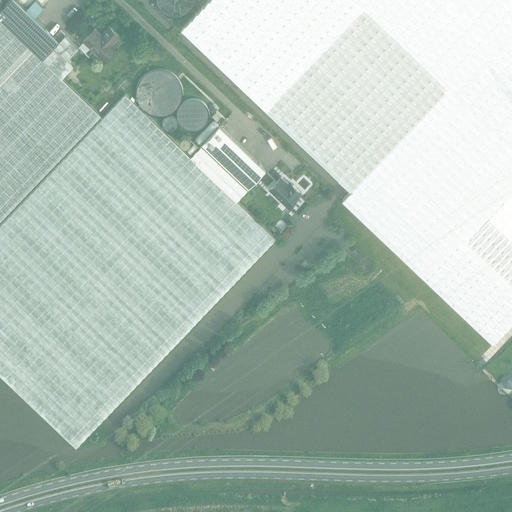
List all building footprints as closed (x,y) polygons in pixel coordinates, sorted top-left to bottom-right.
[(15,0),(9,0),(0,10),(0,18),(43,58),(65,34),(60,30),(54,37),(35,19),(44,9),(36,1),(27,11),(21,5),(15,0)] [(511,0),(208,0),(181,28),(339,178),(347,169),(360,181),(348,194),(342,199),(493,343),(511,323),(511,283),(485,258),(439,214),(464,187),(481,169),(488,162),(511,185),(511,149),(447,88),(511,19),(511,0)] [(65,34),(43,58),(0,18),(0,219),(101,115),(62,77),(73,66),(67,60),(79,47),(65,34)] [(511,19),(447,88),(511,149),(511,19)] [(119,35),(109,26),(103,33),(103,35),(100,35),(100,33),(94,28),(83,40),(104,60),(115,48),(111,44),(119,35)] [(181,90),(181,89),(180,85),(179,81),(177,78),(175,75),(172,73),(169,71),(165,69),(161,69),(158,69),(155,70),(151,72),(147,74),(145,77),(142,81),(141,85),(141,88),(141,93),(142,97),(144,100),(146,103),(149,106),(152,107),(156,109),(160,109),(165,109),(168,108),(171,106),(175,104),(177,101),(179,97),(180,93),(181,90)] [(190,156),(125,94),(0,224),(0,373),(76,446),(275,238),(236,200),(190,156)] [(209,115),(209,114),(209,112),(208,108),(206,106),(205,104),(202,102),(200,101),(197,100),(194,100),(191,100),(188,101),(185,102),(184,104),(182,107),(180,110),(180,112),(179,115),(180,117),(181,121),(182,123),(184,125),(186,127),(189,128),(192,129),(195,129),(197,129),(200,128),(202,127),(205,125),(207,122),(208,120),(209,117),(209,115)] [(217,109),(212,104),(208,108),(213,113),(217,109)] [(216,112),(212,116),(217,121),(221,117),(216,112)] [(236,200),(266,170),(219,126),(190,156),(236,200)] [(464,187),(439,214),(485,258),(511,283),(511,185),(488,162),(481,169),(464,187)] [(300,194),(301,192),(293,185),(291,187),(281,177),(269,189),(288,207),(300,195),(300,194)] [(505,377),(501,382),(503,386),(506,389),(511,391),(511,389),(511,380),(509,378),(505,377)]
